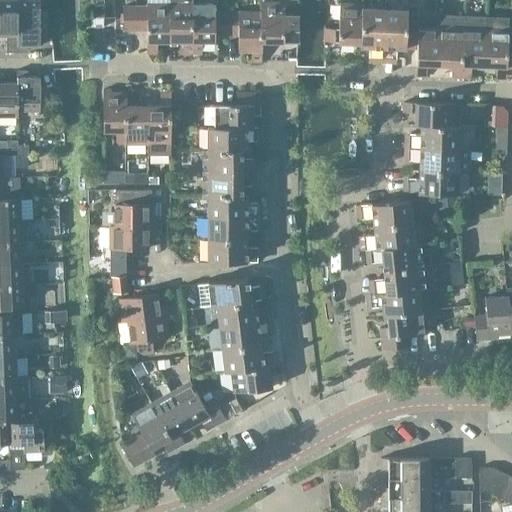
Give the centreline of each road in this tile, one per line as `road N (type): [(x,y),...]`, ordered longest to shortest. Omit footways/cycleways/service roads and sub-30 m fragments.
road 1 (residential): [(359,363),(346,189),(379,187),(378,86)]
road 2 (residential): [(283,272),(268,76)]
road 3 (residential): [(268,76),(82,65)]
road 4 (tertiary): [(506,398),(415,399),(363,412)]
road 5 (residential): [(378,86),(502,90),(511,101)]
road 6 (residential): [(359,363),(496,357)]
road 7 (residential): [(283,272),(158,271)]
